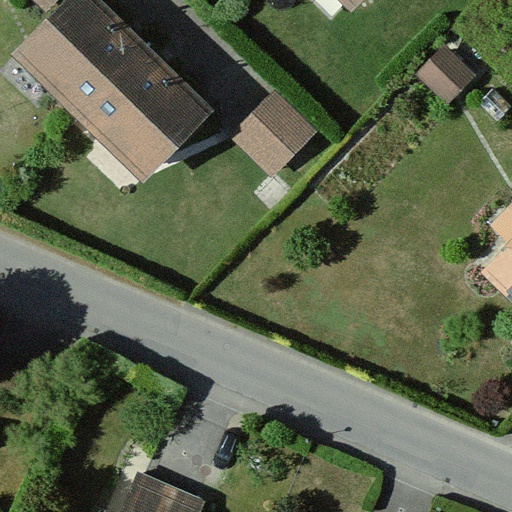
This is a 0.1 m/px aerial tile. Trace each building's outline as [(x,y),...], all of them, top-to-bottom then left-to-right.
[(76,124),(150,44),(100,0),(29,0),(45,14),(4,60),(76,124)] [(348,0),(360,11),(369,0),(348,0)] [(150,44),(76,124),(149,188),(221,106),(150,44)] [(452,46),(418,83),(451,114),(485,76),(452,46)] [(278,89),(229,141),(277,188),(326,136),(278,89)] [(511,201),(488,227),(508,245),(480,275),(511,305),(511,201)] [(203,511),(209,500),(142,470),(123,511),(203,511)]
